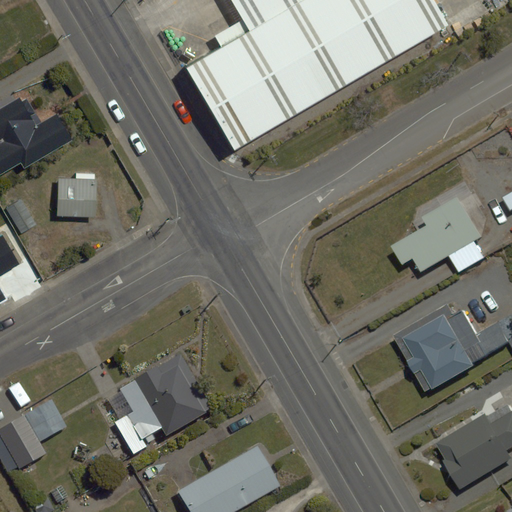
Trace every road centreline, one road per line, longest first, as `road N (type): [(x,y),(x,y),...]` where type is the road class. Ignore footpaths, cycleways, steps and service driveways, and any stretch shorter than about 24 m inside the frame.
road 1 (residential): [(224,236),(342,175),(511,64)]
road 2 (secondary): [(224,236),(385,511)]
road 3 (secondary): [(85,0),(224,236)]
road 4 (residential): [(0,358),(193,246),(224,236)]
